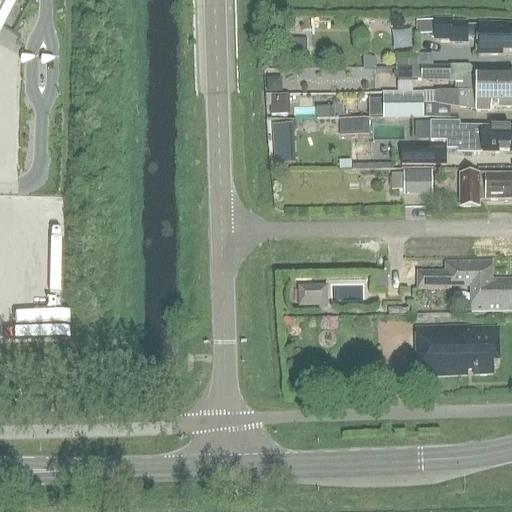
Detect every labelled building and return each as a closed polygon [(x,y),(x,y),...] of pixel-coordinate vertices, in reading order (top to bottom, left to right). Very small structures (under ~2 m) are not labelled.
[(0,0),(0,34),(17,0),(0,0)] [(298,23),(290,21),(288,28),(296,31),(298,23)] [(501,53),(511,53),(511,27),(501,27),(501,26),(478,26),(479,27),(466,27),(466,24),(451,24),(451,21),(435,21),(434,41),(450,42),(450,44),(466,44),(466,39),(479,40),(478,57),(501,57),(501,53)] [(433,37),(433,23),(417,23),(417,37),(433,37)] [(283,40),(283,62),(307,63),(308,41),(283,40)] [(372,58),(363,59),(363,71),(376,71),(376,62),(372,58)] [(421,69),(421,83),(427,83),(450,82),(449,69),(427,69),(421,69)] [(456,84),(456,89),(461,89),(461,93),(475,93),(511,92),(511,75),(475,75),(475,80),(462,79),(462,85),(456,84)] [(267,80),(267,96),(282,96),(282,80),(267,80)] [(369,101),(369,121),(425,121),(425,109),(457,110),(475,113),(490,113),(490,110),(511,109),(511,92),(475,93),(461,93),(461,95),(424,95),(383,95),(383,101),(369,101)] [(289,97),(271,97),(271,117),(289,117),(289,97)] [(368,138),(368,121),(340,122),(340,139),(368,138)] [(448,152),(458,152),(458,154),(511,155),(511,129),(481,129),(481,133),(472,133),(472,129),(460,129),(460,124),(431,124),(431,127),(431,144),(449,144),(448,152)] [(293,126),(272,127),(273,145),(294,143),(293,126)] [(412,166),(440,166),(440,150),(412,150),(412,166)] [(339,163),(339,171),(351,171),(351,163),(339,163)] [(432,197),(432,172),(403,172),(403,197),(432,197)] [(402,191),(401,176),(391,176),(391,191),(402,191)] [(511,177),(478,178),(478,177),(460,177),(460,210),(478,210),(478,200),(485,200),(485,203),(511,202),(511,177)] [(445,274),(417,274),(417,292),(450,292),(450,289),(470,288),(471,313),(511,312),(511,281),(492,281),(492,263),(445,264),(445,274)] [(374,290),(386,290),(386,277),(374,277),(374,290)] [(300,311),(329,309),(328,289),(299,290),(300,311)] [(389,317),(410,316),(410,309),(389,310),(389,317)] [(499,363),(498,330),(469,331),(469,328),(415,330),(417,379),(492,376),(492,364),(499,363)]
